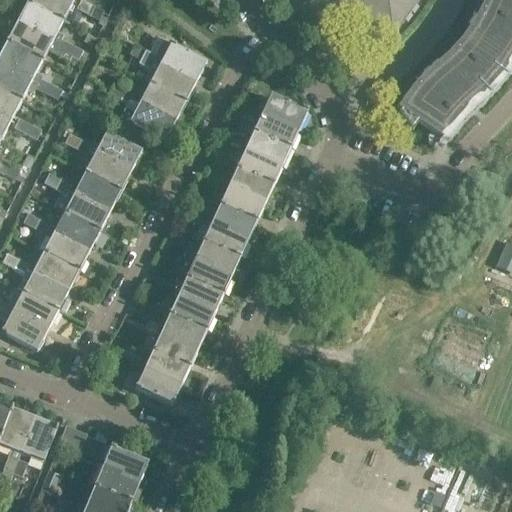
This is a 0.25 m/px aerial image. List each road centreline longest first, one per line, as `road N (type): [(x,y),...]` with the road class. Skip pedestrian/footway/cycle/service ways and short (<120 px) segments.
road 1 (residential): [(73,400),(233,71),(269,32)]
road 2 (residential): [(197,446),(330,148),(328,99)]
road 3 (residential): [(450,0),(413,50),(328,99)]
road 4 (residential): [(197,446),(73,400)]
